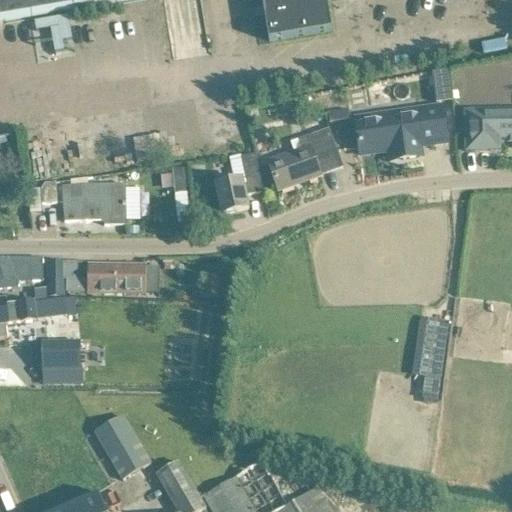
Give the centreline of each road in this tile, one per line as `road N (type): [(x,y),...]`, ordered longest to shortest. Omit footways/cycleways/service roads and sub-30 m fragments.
road 1 (unclassified): [(0,247),(219,241),(371,193),(511,178)]
road 2 (unknown): [(0,105),(293,64),(488,2)]
